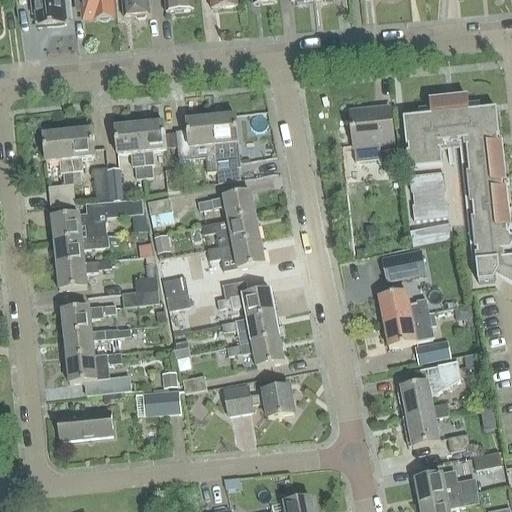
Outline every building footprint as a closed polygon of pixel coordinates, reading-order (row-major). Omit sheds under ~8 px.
[(31,0),(33,6),(34,6),(37,31),(66,28),(63,0),(31,0)] [(109,21),(113,21),(110,0),(75,0),(76,5),(82,5),(83,22),(94,21),(94,23),(98,22),(101,24),(107,23),(109,21)] [(147,0),(121,0),(123,20),(149,17),(147,0)] [(164,0),(166,16),(193,13),(191,0),(164,0)] [(236,0),(209,0),(211,11),(237,9),(236,0)] [(472,142),(469,114),(467,101),(452,102),(453,104),(447,105),(446,103),(429,105),(430,118),(433,146),(438,146),(467,143),(472,142)] [(389,110),(349,114),(353,151),(355,165),(380,163),(379,149),(393,147),(389,110)] [(499,139),(499,138),(496,111),(469,114),(472,142),(467,143),(467,149),(466,149),(467,166),(501,162),(500,145),(498,146),(497,140),(499,139)] [(235,118),(211,121),(214,149),(216,175),(218,187),(240,183),(238,171),(237,165),(239,165),(237,146),(238,146),(235,118)] [(408,155),(406,155),(408,173),(442,169),(440,152),(438,152),(438,146),(433,146),(430,118),(403,121),(406,149),(408,149),(408,155)] [(187,134),(175,135),(178,167),(191,166),(189,151),(205,150),(207,176),(216,175),(214,149),(211,121),(186,123),(187,134)] [(153,181),(150,156),(150,155),(166,153),(163,126),(139,128),(144,182),(153,181)] [(144,182),(139,128),(114,130),(117,158),(131,157),(132,170),(134,170),(135,183),(144,182)] [(92,133),(67,135),(73,189),(81,188),(80,175),(82,174),(81,162),(95,161),(92,133)] [(48,191),(50,211),(75,208),(73,189),(67,135),(43,138),(45,165),(59,164),(60,177),(63,176),(64,189),(48,191)] [(386,176),(399,174),(397,154),(384,156),(386,176)] [(504,185),(501,162),(467,166),(472,211),(506,207),(504,191),(503,191),(502,185),(504,185)] [(106,172),(93,173),(96,206),(109,205),(106,172)] [(119,173),(107,174),(110,205),(122,203),(119,173)] [(165,174),(167,196),(181,195),(179,173),(165,174)] [(443,176),(436,177),(438,192),(443,192),(445,192),(443,176)] [(436,177),(429,178),(431,193),(438,192),(436,177)] [(422,178),(415,179),(417,195),(424,194),(422,178)] [(429,178),(422,178),(424,194),(427,194),(431,193),(429,178)] [(415,179),(408,180),(410,195),(412,195),(417,195),(415,179)] [(431,193),(427,194),(428,200),(444,199),(443,192),(438,192),(431,193)] [(417,195),(412,195),(412,202),(428,200),(427,194),(424,194),(417,195)] [(225,210),(228,225),(255,220),(250,195),(223,201),(197,206),(199,215),(225,210)] [(444,199),(428,200),(429,207),(432,207),(439,206),(444,206),(444,205),(444,199)] [(428,200),(412,202),(413,208),(413,209),(418,208),(425,208),(429,207),(428,200)] [(150,220),(171,215),(169,202),(147,206),(150,220)] [(82,242),(106,239),(105,227),(107,227),(107,221),(143,218),(142,203),(85,207),(86,218),(79,218),(51,221),(54,245),(82,242)] [(444,206),(439,206),(441,222),(448,221),(446,205),(444,206)] [(439,206),(432,207),(434,223),(441,222),(439,206)] [(429,207),(425,208),(427,223),(434,223),(432,207),(429,207)] [(509,233),(506,207),(472,211),(478,264),(498,262),(497,254),(510,253),(511,249),(511,240),(510,240),(509,236),(507,236),(507,233),(509,233)] [(413,209),(411,209),(413,225),(420,224),(418,208),(413,209)] [(425,208),(418,208),(420,224),(427,223),(425,208)] [(145,219),(136,219),(137,235),(147,234),(145,219)] [(203,238),(215,236),(218,251),(232,249),(260,243),(255,220),(228,225),(202,230),(203,238)] [(447,227),(443,228),(446,244),(453,243),(450,226),(447,227)] [(365,228),(367,248),(377,247),(375,227),(365,228)] [(443,228),(436,229),(439,245),(446,244),(443,228)] [(436,229),(429,230),(432,247),(439,245),(436,229)] [(432,247),(429,230),(422,232),(426,248),(432,247)] [(422,232),(416,233),(419,249),(426,248),(422,232)] [(416,233),(409,234),(412,251),(419,249),(416,233)] [(170,255),(167,238),(153,241),(156,257),(170,255)] [(56,269),(84,266),(83,253),(95,252),(95,250),(108,248),(107,240),(106,240),(106,239),(82,242),(54,245),(56,269)] [(117,239),(107,240),(108,248),(118,247),(117,239)] [(223,275),(237,273),(264,267),(260,243),(232,249),(218,251),(206,253),(209,265),(221,263),(223,275)] [(150,246),(138,248),(139,260),(152,258),(150,246)] [(357,257),(367,256),(366,249),(356,251),(357,257)] [(420,253),(381,261),(386,284),(425,276),(420,253)] [(153,259),(145,261),(146,268),(154,267),(153,259)] [(511,260),(498,262),(478,264),(476,264),(478,286),(493,284),(495,281),(508,289),(511,290),(511,260)] [(84,266),(56,269),(59,294),(87,291),(85,277),(98,276),(98,274),(111,272),(110,263),(84,266)] [(136,296),(157,293),(156,280),(135,282),(136,295),(136,296)] [(166,300),(188,296),(185,280),(163,285),(166,300)] [(136,295),(122,297),(123,311),(159,307),(157,293),(136,296),(136,295)] [(229,302),(217,304),(218,313),(231,310),(232,313),(244,310),(247,323),(274,318),(269,293),(242,299),(229,301),(229,302)] [(383,325),(411,320),(419,318),(430,316),(427,303),(416,305),(416,306),(409,307),(406,294),(378,300),(383,325)] [(191,310),(188,296),(166,300),(168,315),(191,310)] [(61,314),(64,338),(92,335),(90,323),(103,322),(102,319),(116,317),(115,309),(89,311),(61,314)] [(388,351),(416,346),(414,333),(432,330),(430,316),(419,318),(411,320),(383,325),(388,351)] [(194,317),(175,319),(176,333),(195,331),(194,317)] [(247,323),(235,325),(237,334),(240,349),(251,347),(279,341),(274,318),(247,323)] [(235,325),(221,328),(222,336),(237,334),(235,325)] [(118,341),(118,334),(117,333),(92,335),(64,338),(66,362),(94,359),(93,344),(118,342),(118,341)] [(226,351),(216,353),(218,361),(227,359),(228,360),(240,357),(241,359),(253,357),(256,371),(284,365),(279,341),(251,347),(240,349),(226,351)] [(450,361),(447,343),(414,350),(418,368),(450,361)] [(176,351),(174,351),(176,361),(189,359),(189,358),(187,348),(186,344),(175,346),(176,351)] [(479,356),(462,359),(465,372),(481,369),(479,356)] [(86,399),(116,396),(131,395),(130,380),(109,382),(107,367),(121,365),(120,357),(94,359),(66,362),(69,387),(85,385),(86,399)] [(446,392),(461,383),(457,365),(437,369),(437,370),(406,376),(408,390),(400,392),(401,393),(397,394),(400,410),(404,409),(406,421),(447,413),(446,407),(432,410),(430,400),(445,391),(446,392)] [(163,392),(174,391),(178,390),(176,375),(161,377),(163,392)] [(185,397),(206,393),(203,380),(182,384),(185,397)] [(267,422),(293,418),(289,390),(263,395),(263,398),(250,400),(248,390),(223,395),(228,420),(253,416),(251,408),(265,406),(267,422)] [(180,415),(178,393),(142,397),(144,419),(180,415)] [(412,451),(439,446),(434,421),(448,419),(447,413),(406,421),(408,433),(405,434),(408,450),(412,449),(412,451)] [(60,444),(112,438),(110,414),(58,420),(60,444)] [(450,455),(470,451),(467,438),(447,441),(450,455)] [(475,474),(501,469),(498,455),(473,460),(475,474)] [(476,495),(476,496),(477,496),(474,482),(457,485),(455,475),(414,483),(419,507),(476,495)] [(419,511),(454,511),(479,507),(476,496),(476,495),(419,507),(419,511)] [(284,511),(312,511),(310,501),(283,506),(284,511)]
